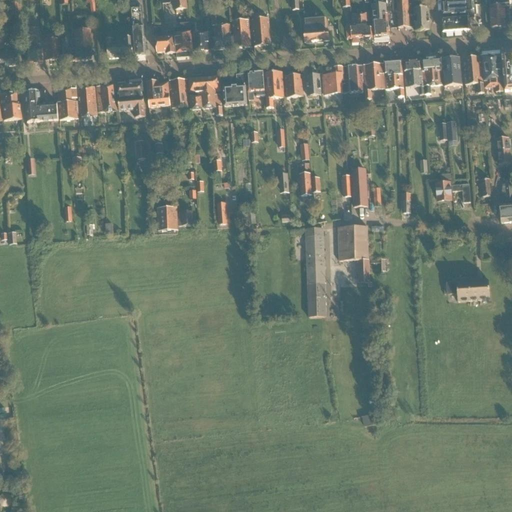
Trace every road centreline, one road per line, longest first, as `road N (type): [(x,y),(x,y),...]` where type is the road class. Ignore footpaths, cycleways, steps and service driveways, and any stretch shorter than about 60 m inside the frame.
road 1 (unclassified): [(0,82),(436,47)]
road 2 (residential): [(323,227),(413,224),(511,236)]
